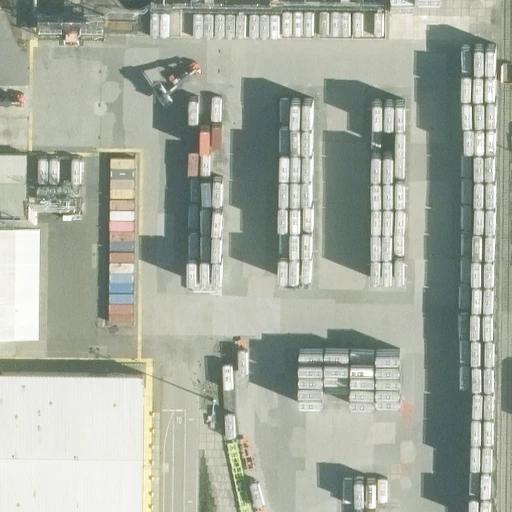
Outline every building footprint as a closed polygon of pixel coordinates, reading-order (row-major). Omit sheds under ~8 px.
[(81,9),(80,0),(49,0),(50,20),(66,20),(66,11),(79,11),(79,24),(91,24),(91,9),(81,9)] [(112,0),(97,0),(94,0),(95,11),(113,10),(112,0)] [(428,0),(428,17),(450,18),(450,0),(428,0)] [(295,101),(287,101),(284,249),(295,249),(295,273),(327,274),(332,77),(295,76),(295,101)] [(205,90),(196,90),(196,113),(209,113),(209,137),(233,137),(233,77),(205,77),(205,90)] [(380,78),(377,285),(419,285),(422,103),(409,102),(409,79),(380,78)] [(228,142),(220,142),(219,167),(226,167),(228,142)] [(0,334),(13,335),(14,224),(0,224),(0,212),(24,213),(25,154),(0,153),(0,334)] [(204,155),(207,182),(217,181),(214,153),(204,155)] [(229,282),(229,206),(202,206),(202,269),(202,282),(229,282)] [(139,212),(117,212),(116,224),(138,225),(139,212)] [(117,232),(117,244),(138,244),(138,232),(117,232)] [(118,253),(118,265),(137,265),(137,253),(118,253)] [(279,275),(255,274),(254,300),(277,301),(279,275)] [(311,330),(310,399),(409,401),(410,391),(422,391),(423,344),(395,343),(395,350),(365,350),(365,341),(340,341),(340,330),(311,330)] [(0,371),(0,511),(140,511),(142,374),(0,371)]
